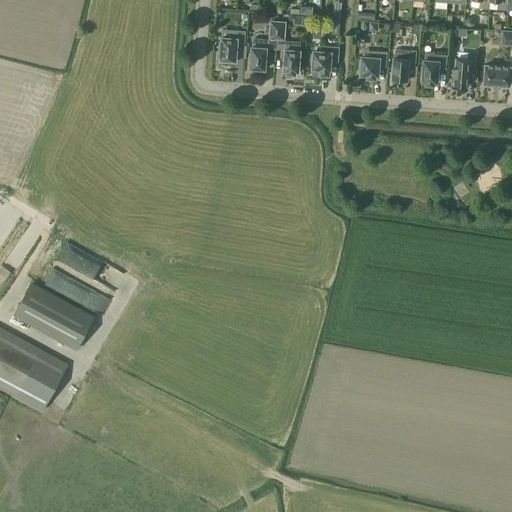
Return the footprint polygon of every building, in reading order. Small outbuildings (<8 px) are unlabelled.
[(474,0),(479,0),(478,8),(489,8),(489,0),(474,0)] [(489,0),(489,8),(507,10),(508,0),(489,0)] [(301,6),(300,13),(312,14),(313,7),(301,6)] [(295,24),(309,24),(309,15),(295,14),(295,24)] [(340,27),(341,18),(333,18),(332,26),(340,27)] [(369,30),(378,31),(379,22),(369,21),(369,30)] [(269,38),(276,39),(278,22),(271,22),(269,38)] [(276,39),(283,39),(285,23),(278,22),(276,39)] [(501,44),(511,45),(511,30),(502,29),(501,44)] [(217,62),(230,63),(230,60),(236,61),(237,45),(244,46),(245,32),(233,31),(232,38),(221,37),(220,51),(218,50),(217,62)] [(251,71),(263,72),(263,69),(265,69),(267,42),(261,41),(262,39),(253,39),(252,47),(251,46),(251,53),(249,53),(248,61),(250,61),(250,68),(252,68),(251,71)] [(286,74),(295,74),(295,71),(298,72),(299,65),(301,66),(301,56),(299,56),(300,50),(299,50),(299,42),(291,42),(291,43),(285,43),(283,70),(286,71),(286,74)] [(319,74),(328,75),(329,70),(330,70),(331,61),(338,62),(339,47),(322,46),(322,51),(313,50),(313,54),(311,54),(310,64),(312,65),(312,68),(320,69),(319,74)] [(395,82),(404,83),(404,80),(407,80),(408,66),(415,66),(417,50),(416,50),(416,51),(409,50),(409,51),(395,50),(395,57),(394,57),(393,63),(391,63),(390,73),(392,73),(392,79),(395,79),(395,82)] [(367,78),(375,79),(375,75),(378,76),(379,66),(385,67),(387,52),(375,51),(374,57),(361,56),(361,60),(359,60),(358,70),(360,71),(360,74),(367,75),(367,78)] [(425,84),(433,85),(433,82),(437,82),(438,68),(445,68),(445,69),(446,55),(434,54),(434,53),(425,52),(425,60),(424,60),(423,67),(421,67),(420,74),(422,74),(422,81),(425,82),(425,84)] [(456,87),(465,87),(465,85),(468,85),(469,71),(475,71),(476,56),(469,55),(469,59),(456,58),(455,67),(453,66),(452,75),(454,75),(454,84),(456,84),(456,87)] [(483,84),(509,86),(511,67),(485,65),(483,84)] [(40,282),(60,242),(48,236),(28,276),(40,282)] [(15,314),(77,348),(93,318),(31,284),(15,314)] [(0,385),(45,409),(69,364),(0,327),(0,385)]
